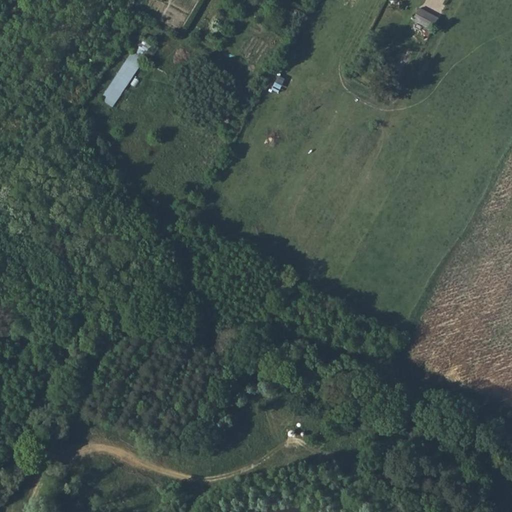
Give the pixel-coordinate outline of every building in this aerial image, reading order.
[(161,15),(165,4),(154,0),(139,0),(137,7),(161,15)] [(424,27),(430,15),(422,11),(415,23),(424,27)] [(424,27),(435,33),(441,21),(430,15),(424,27)] [(105,103),(117,111),(148,63),(152,65),(162,50),(145,39),(105,103)] [(235,89),(243,93),(248,83),(240,78),(235,89)]
